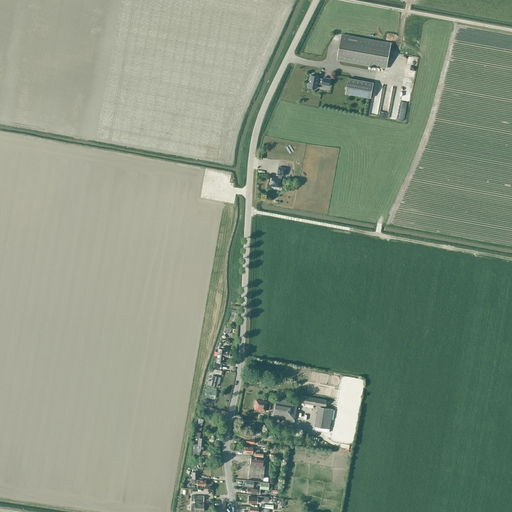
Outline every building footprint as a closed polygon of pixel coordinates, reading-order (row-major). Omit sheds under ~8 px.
[(387,68),(391,44),(342,35),(337,59),(387,68)] [(309,79),(308,87),(310,87),(311,88),(314,89),(314,88),(316,88),(317,83),(322,83),(322,84),(329,86),(331,79),(323,77),(323,80),(318,79),(319,77),(311,75),(310,80),(309,79)] [(346,93),(371,98),(374,83),(349,78),(346,93)] [(278,167),(277,175),(279,175),(278,179),(282,179),(282,175),(284,176),(285,168),(278,167)] [(272,178),(270,186),(281,187),(282,179),(278,179),(272,178)] [(225,349),(224,349),(225,347),(221,347),(221,349),(218,348),(216,361),(223,362),(224,357),(229,357),(230,351),(225,351),(225,349)] [(219,384),(220,378),(212,376),(211,381),(208,380),(207,385),(209,385),(217,387),(218,384),(219,384)] [(207,386),(204,396),(208,397),(214,399),(216,391),(211,390),(211,387),(207,386)] [(325,407),(326,400),(300,395),(299,403),(325,407)] [(294,420),(298,402),(276,398),(272,417),(294,420)] [(270,407),(271,402),(267,402),(256,400),(254,408),(266,410),(268,410),(269,410),(271,410),(272,407),(270,407)] [(317,406),(314,426),(315,427),(315,429),(322,431),(322,428),(329,429),(333,409),(317,406)] [(198,440),(198,444),(204,445),(204,439),(199,438),(200,436),(199,435),(199,434),(200,434),(201,427),(198,427),(197,430),(195,429),(195,433),(196,433),(196,436),(195,436),(194,440),(198,440)] [(254,440),(255,436),(247,435),(246,443),(254,444),(254,443),(256,443),(257,440),(254,440)] [(204,445),(198,444),(194,444),(194,447),(193,455),(199,455),(200,451),(203,451),(204,445)] [(254,454),(254,457),(263,457),(263,453),(259,452),(259,450),(255,450),(256,447),(245,446),(245,453),(254,454)] [(249,464),(248,476),(263,478),(264,470),(264,466),(262,466),(263,459),(251,457),(250,464),(249,464)] [(257,481),(257,482),(246,480),(245,485),(253,486),(253,484),(258,485),(258,482),(260,483),(259,489),(268,490),(269,483),(257,481)] [(204,496),(197,496),(191,496),(191,501),(195,501),(195,502),(194,504),(191,504),(191,511),(194,511),(201,511),(202,511),(203,502),(204,496)]
